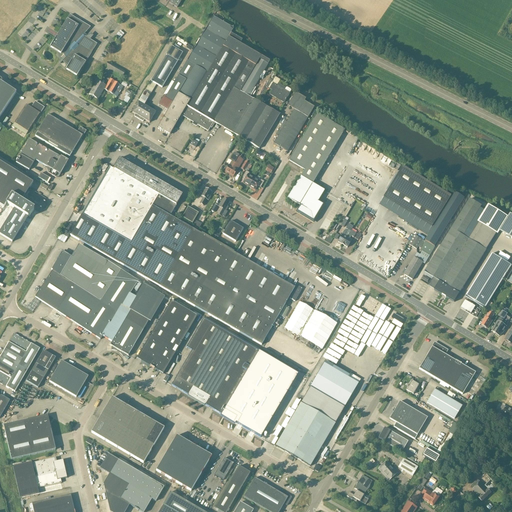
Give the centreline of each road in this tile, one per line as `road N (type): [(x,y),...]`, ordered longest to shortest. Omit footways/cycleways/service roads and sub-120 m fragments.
road 1 (primary): [(511,128),(254,0)]
road 2 (unclassified): [(323,491),(113,368)]
road 3 (unclassified): [(323,491),(429,311)]
road 4 (tertiary): [(429,311),(254,207)]
road 5 (unclassified): [(26,269),(112,122)]
road 6 (tertiary): [(254,207),(112,122)]
road 7 (unclassified): [(94,511),(77,442),(113,368)]
road 8 (tertiary): [(112,122),(0,55)]
road 9 (unclassified): [(254,207),(285,161),(263,148),(286,109)]
road 10 (unclassified): [(113,368),(4,306)]
